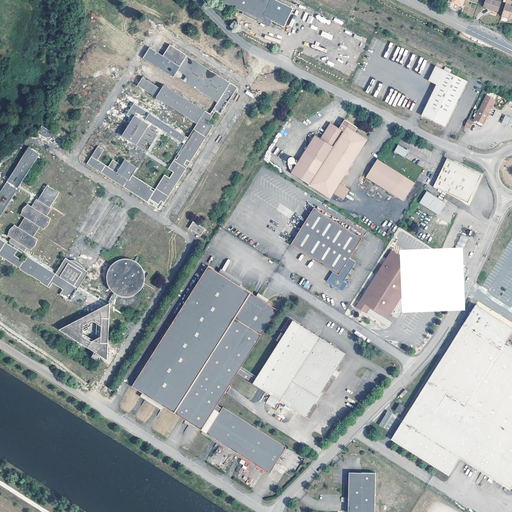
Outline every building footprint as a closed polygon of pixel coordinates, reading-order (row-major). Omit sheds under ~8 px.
[(221,0),(241,10),(256,17),(257,13),(270,19),(282,25),(291,6),(278,0),(221,0)] [(501,2),(494,0),(485,0),(483,6),(485,7),(492,9),(498,11),(501,2)] [(511,7),(510,7),(504,5),(501,15),(506,17),(511,18),(511,7)] [(256,17),(241,10),(240,12),(267,25),(270,19),(257,13),(256,17)] [(85,166),(163,210),(234,84),(168,46),(163,56),(149,48),(143,58),(218,100),(210,114),(143,76),(141,79),(138,73),(132,84),(197,121),(188,137),(148,114),(145,120),(184,142),(168,169),(173,172),(170,178),(164,174),(155,189),(139,180),(129,158),(119,163),(112,159),(108,166),(98,160),(104,149),(97,145),(85,166)] [(436,85),(443,70),(435,66),(428,80),(428,81),(436,85)] [(443,70),(436,85),(421,116),(441,126),(446,124),(467,81),(443,70)] [(486,96),(476,118),(479,120),(480,120),(480,122),(483,123),(491,107),(494,99),(486,96)] [(131,118),(121,137),(145,150),(144,152),(147,153),(160,129),(142,120),(147,111),(133,103),(126,116),(131,118)] [(511,120),(505,117),(502,124),(511,128),(511,120)] [(359,126),(346,118),(340,127),(330,121),(320,139),(313,135),(291,171),(330,195),(361,143),(363,144),(368,137),(357,130),(359,126)] [(38,133),(54,141),(57,135),(41,126),(38,133)] [(406,147),(397,142),(393,150),(405,156),(407,152),(406,147)] [(26,146),(0,192),(0,217),(16,188),(18,189),(38,153),(26,146)] [(458,166),(457,163),(451,160),(446,157),(432,185),(468,202),(468,201),(470,194),(471,192),(469,191),(471,187),(473,188),(479,176),(458,166)] [(412,181),(375,158),(364,176),(402,199),(412,181)] [(480,176),(479,176),(473,188),(471,187),(469,191),(471,192),(470,194),(468,201),(480,176)] [(51,206),(59,192),(47,185),(38,199),(36,199),(31,206),(27,203),(21,212),(20,215),(24,217),(19,226),(13,225),(8,232),(7,236),(10,238),(9,242),(13,245),(12,247),(15,249),(23,251),(24,252),(26,249),(31,250),(36,242),(37,239),(33,237),(39,227),(45,229),(49,221),(50,218),(48,217),(51,206)] [(445,202),(425,190),(418,201),(438,214),(445,202)] [(361,237),(312,206),(289,244),(331,270),(326,279),(339,287),(344,285),(346,281),(343,279),(355,260),(349,256),(361,237)] [(467,236),(461,233),(452,253),(458,256),(467,236)] [(0,238),(0,256),(50,286),(52,283),(62,289),(59,294),(69,300),(87,270),(65,257),(55,274),(27,257),(24,261),(14,255),(18,249),(0,238)] [(391,249),(355,305),(365,311),(369,305),(387,317),(390,312),(396,316),(414,288),(412,287),(407,284),(418,266),(391,249)] [(139,294),(144,279),(141,263),(126,258),(125,258),(120,257),(109,259),(113,260),(117,259),(115,263),(110,264),(106,276),(109,292),(124,296),(139,294)] [(240,365),(275,307),(263,301),(253,294),(237,285),(215,272),(204,266),(131,388),(142,394),(163,407),(187,421),(272,472),(287,447),(223,408),(222,409),(215,405),(235,372),(306,414),(340,356),(336,345),(290,317),(289,319),(285,317),(279,329),(282,331),(282,332),(278,330),(273,337),(277,339),(256,375),(240,365)] [(418,266),(407,284),(412,287),(423,269),(418,266)] [(239,281),(217,268),(215,272),(237,285),(239,281)] [(266,297),(255,291),(253,294),(263,301),(266,297)] [(511,327),(474,304),(389,436),(446,473),(454,460),(457,456),(507,490),(509,488),(511,489),(511,345),(505,341),(511,329),(511,327)] [(106,308),(56,329),(94,352),(91,357),(97,361),(98,358),(98,354),(100,355),(106,355),(106,351),(103,345),(96,345),(99,344),(108,344),(108,311),(107,308),(106,308)] [(344,349),(336,345),(340,356),(344,349)] [(405,389),(398,395),(401,398),(407,391),(405,389)] [(163,407),(142,394),(140,398),(161,411),(163,407)] [(404,407),(399,404),(394,410),(400,414),(404,407)] [(391,410),(386,407),(377,421),(382,424),(391,410)] [(372,511),(373,473),(352,473),(352,476),(349,479),(346,478),(345,511),(372,511)]
